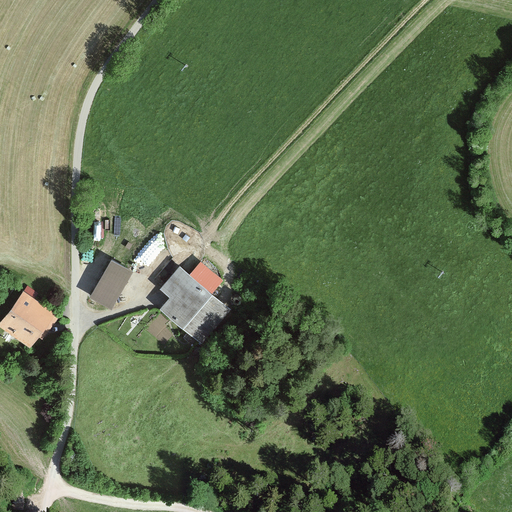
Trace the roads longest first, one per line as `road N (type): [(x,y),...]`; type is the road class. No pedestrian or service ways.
road 1 (track): [(158,0),(87,101),(74,375),(57,484)]
road 2 (track): [(57,484),(72,497),(204,511)]
